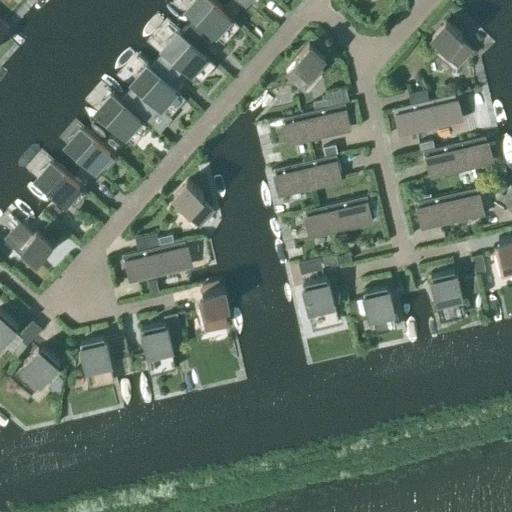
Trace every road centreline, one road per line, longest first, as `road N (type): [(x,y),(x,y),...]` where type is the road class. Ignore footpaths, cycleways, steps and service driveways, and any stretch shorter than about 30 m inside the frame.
road 1 (residential): [(80,302),(69,280),(311,5)]
road 2 (residential): [(401,261),(360,73),(374,54)]
